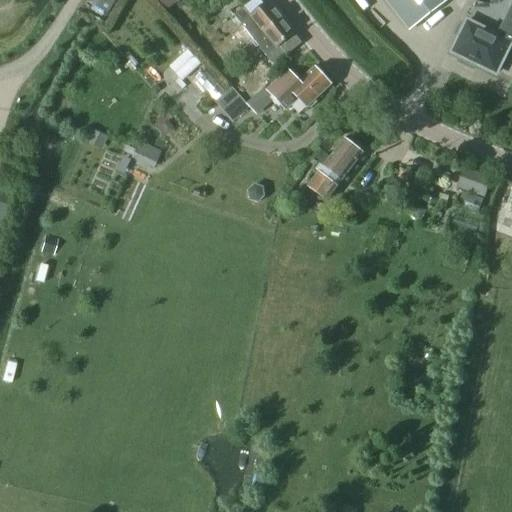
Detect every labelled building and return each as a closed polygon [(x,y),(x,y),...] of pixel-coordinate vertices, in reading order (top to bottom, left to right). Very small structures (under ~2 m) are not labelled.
[(301,44),(269,2),(264,5),(259,0),(254,0),(233,16),(272,68),(286,58),(285,57),(301,44)] [(385,0),(409,30),(446,0),(385,0)] [(178,4),(169,12),(176,21),(181,17),(181,8),(178,4)] [(460,37),(452,53),(460,56),(461,60),(473,65),(476,64),(484,68),(494,73),(496,74),(497,72),(498,69),(511,44),(511,43),(511,5),(497,37),(485,31),(483,28),(472,22),(469,23),(467,22),(465,25),(462,26),(459,34),(460,37)] [(275,73),(265,62),(256,71),(265,81),(275,73)] [(306,108),(331,85),(315,68),(300,83),(289,71),(267,91),(264,88),(247,104),(256,115),(274,99),(285,111),(298,99),(306,108)] [(249,107),(232,88),(215,102),(233,121),(249,107)] [(343,181),(363,154),(344,139),(328,161),(323,157),(312,170),(317,174),(307,187),(327,202),(338,188),(336,187),(341,180),(343,181)] [(480,214),(493,178),(464,168),(457,188),(464,191),(461,199),(467,201),(464,209),(480,214)]
